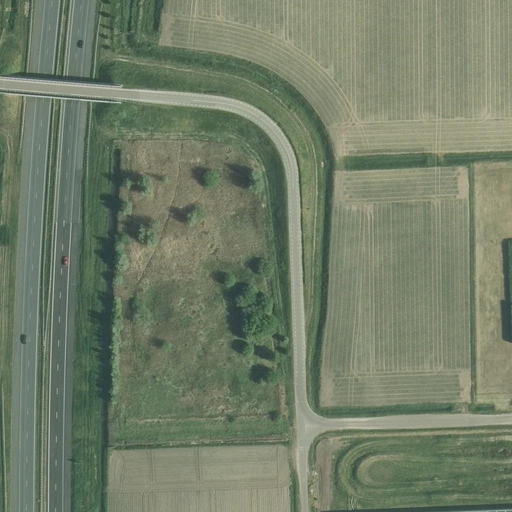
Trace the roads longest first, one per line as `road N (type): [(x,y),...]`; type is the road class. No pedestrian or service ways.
road 1 (residential): [(0,88),(223,104),(280,137),(296,178),(301,425)]
road 2 (motorway): [(52,0),(28,340),(25,511)]
road 3 (motorway): [(55,511),(57,342),(81,0)]
road 4 (unclassified): [(301,425),(511,417)]
